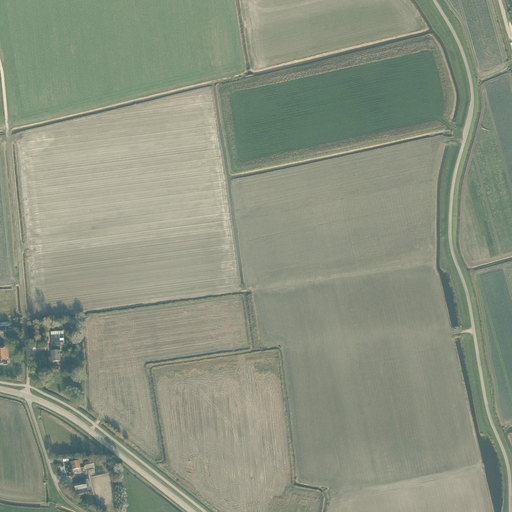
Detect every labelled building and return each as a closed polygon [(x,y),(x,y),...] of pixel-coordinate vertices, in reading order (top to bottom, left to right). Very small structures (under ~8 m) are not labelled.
[(7,324),(7,323),(0,322),(0,331),(6,332),(6,326),(9,326),(9,324),(7,324)] [(64,335),(51,336),(51,344),(64,343),(64,335)] [(51,347),(52,352),(51,352),(51,362),(52,362),(53,363),(55,363),(55,362),(60,361),(59,351),(60,351),(60,346),(51,347)] [(70,478),(75,478),(74,472),(72,472),(72,471),(80,469),(79,461),(70,463),(71,465),(65,466),(67,477),(70,477),(70,478)] [(72,480),(75,495),(87,493),(87,491),(91,490),(90,481),(88,482),(88,480),(86,480),(85,477),(72,480)]
